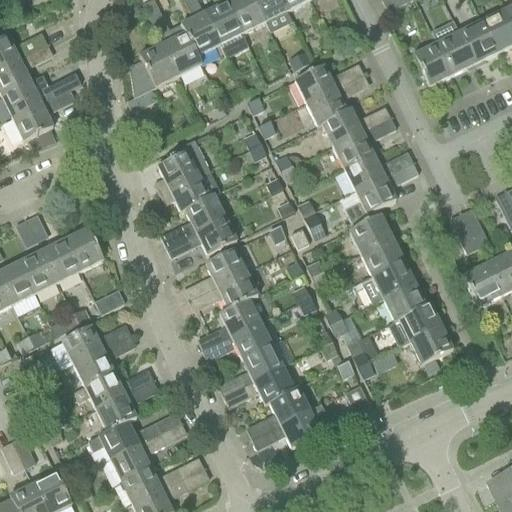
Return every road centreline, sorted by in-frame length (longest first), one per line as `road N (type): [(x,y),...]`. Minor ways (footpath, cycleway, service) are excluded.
road 1 (residential): [(244,511),(150,299),(109,152)]
road 2 (residential): [(434,162),(354,0)]
road 3 (tertiary): [(267,511),(419,438)]
road 4 (residential): [(109,152),(97,0)]
road 5 (residential): [(0,203),(109,152)]
